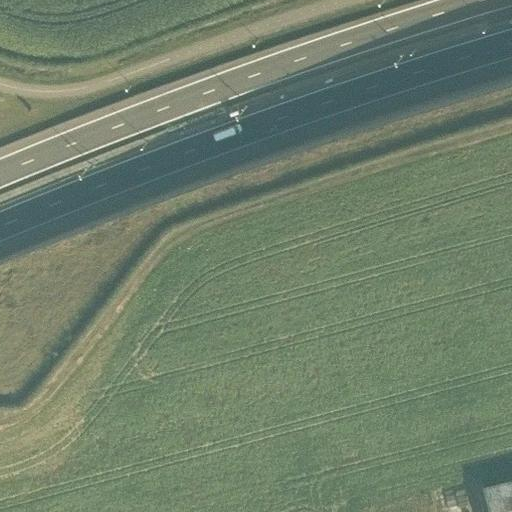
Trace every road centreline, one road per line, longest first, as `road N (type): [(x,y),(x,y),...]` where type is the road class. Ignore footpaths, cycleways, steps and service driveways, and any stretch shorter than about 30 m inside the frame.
road 1 (motorway): [(0,231),(265,129),(511,49)]
road 2 (motorway): [(506,0),(258,77),(0,176)]
